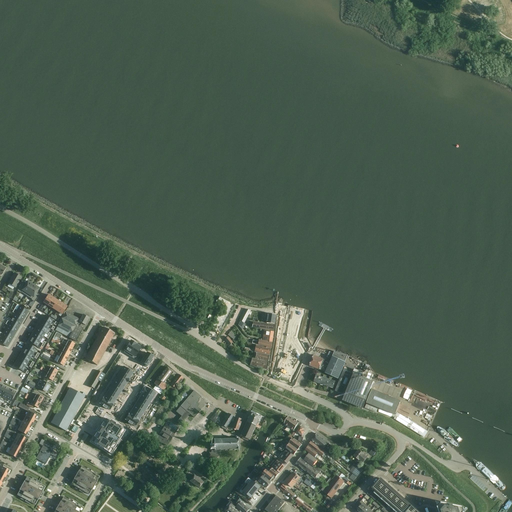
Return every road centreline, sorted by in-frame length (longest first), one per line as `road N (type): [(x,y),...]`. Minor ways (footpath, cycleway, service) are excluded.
road 1 (residential): [(194,333),(0,208)]
road 2 (residential): [(190,511),(240,454),(244,417),(188,380),(165,352)]
road 3 (residential): [(194,333),(0,245)]
road 4 (unclassified): [(315,424),(165,352)]
road 5 (residential): [(38,427),(101,311)]
